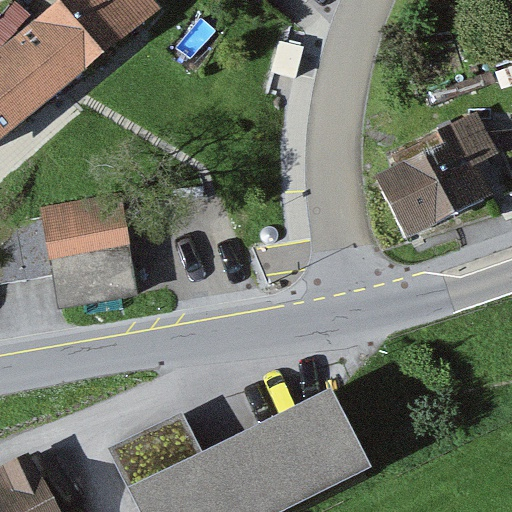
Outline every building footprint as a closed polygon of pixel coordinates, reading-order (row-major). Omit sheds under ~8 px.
[(0,46),(12,64),(0,72),(0,140),(85,85),(76,70),(163,13),(154,0),(64,0),(0,42),(0,46)] [(452,147),(380,178),(408,241),(495,203),(478,162),(493,155),(476,116),(444,130),(452,147)] [(128,203),(44,211),(53,305),(137,297),(128,203)] [(174,422),(100,459),(126,511),(285,511),(361,475),(320,394),(191,457),(174,422)] [(7,486),(0,490),(0,511),(44,511),(21,464),(1,474),(7,486)]
